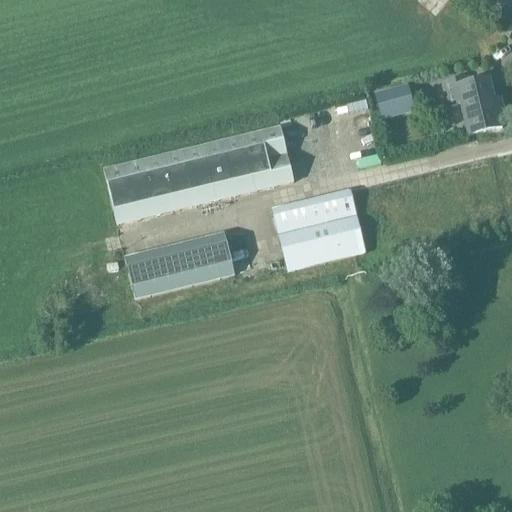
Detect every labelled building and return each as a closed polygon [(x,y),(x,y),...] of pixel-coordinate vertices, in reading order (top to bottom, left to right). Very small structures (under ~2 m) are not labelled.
[(427,15),(438,0),(409,0),(409,1),(427,15)] [(465,119),(463,120),(468,139),(500,131),(496,113),(494,114),(486,81),(466,86),(465,80),(442,86),(447,108),(461,105),(465,119)] [(407,91),(376,100),(382,119),(412,111),(407,91)] [(347,117),(303,127),(305,138),(293,141),(302,176),(371,159),(368,146),(355,150),(347,117)] [(279,132),(102,175),(115,229),(292,186),(288,166),(279,132)] [(511,154),(272,213),(287,275),(511,220),(511,154)] [(224,236),(125,260),(135,302),(234,277),(224,236)]
